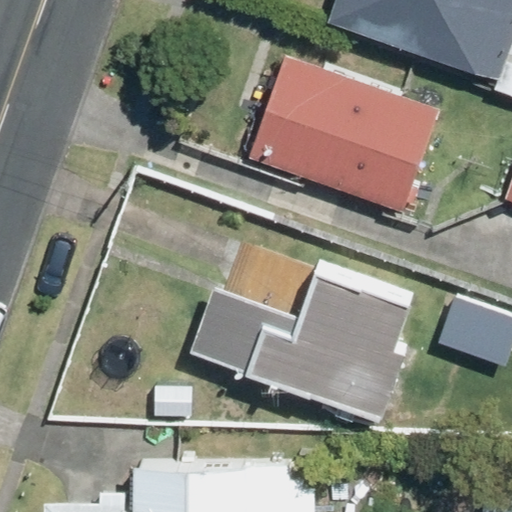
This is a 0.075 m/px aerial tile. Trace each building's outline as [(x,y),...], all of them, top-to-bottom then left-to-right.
[(511,0),(342,0),(342,2),(509,63),(505,73),(511,75),(511,0)] [(452,94),(300,38),(262,140),(415,196),(452,94)] [(312,296),(228,266),(204,330),(395,400),(435,292),(328,253),(312,296)] [(511,300),(459,282),(444,325),(511,347),(511,300)] [(71,490),(55,490),(54,511),(325,511),(324,492),(325,473),(303,473),(303,445),(211,440),(149,444),(149,460),(141,460),(140,487),(134,487),(134,481),(109,481),(108,486),(71,486),(71,490)]
